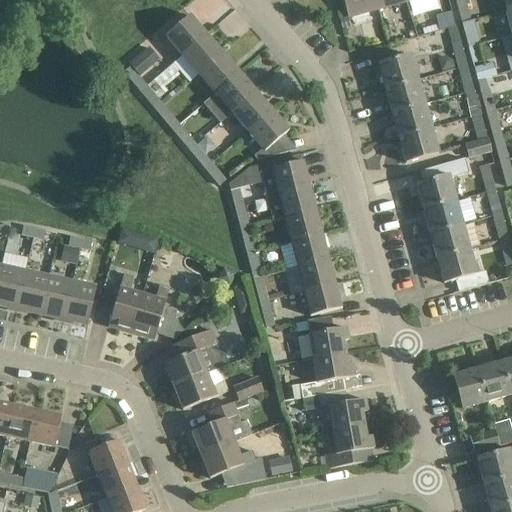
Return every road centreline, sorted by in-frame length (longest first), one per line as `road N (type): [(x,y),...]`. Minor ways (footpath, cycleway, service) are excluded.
road 1 (residential): [(397,348),(322,84),(254,0)]
road 2 (residential): [(179,511),(138,407),(123,389),(0,357)]
road 3 (residential): [(231,511),(379,481),(432,481)]
road 4 (residential): [(432,481),(397,348)]
